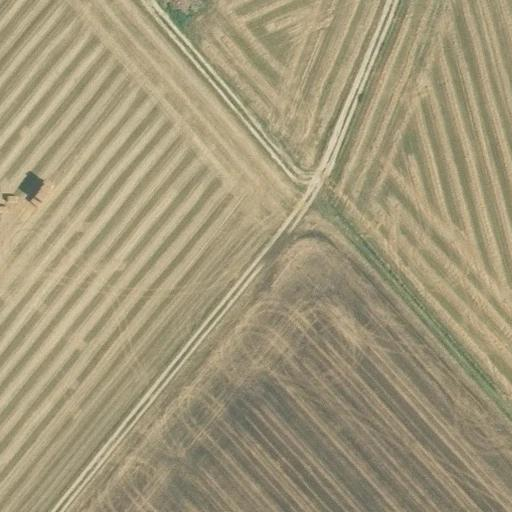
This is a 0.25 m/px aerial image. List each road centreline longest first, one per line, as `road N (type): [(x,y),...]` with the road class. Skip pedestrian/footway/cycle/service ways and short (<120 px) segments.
road 1 (track): [(59,511),(311,198),(392,0)]
road 2 (track): [(511,415),(117,0)]
